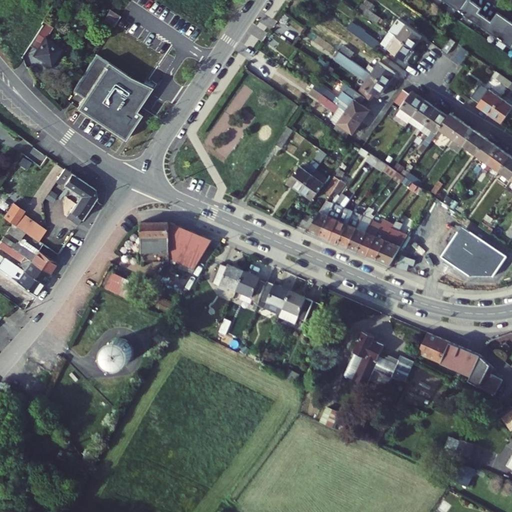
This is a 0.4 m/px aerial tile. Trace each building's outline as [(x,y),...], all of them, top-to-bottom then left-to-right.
[(443,0),(511,48),(511,22),(500,14),(494,23),(481,14),(485,9),(473,0),(443,0)] [(121,16),(110,9),(103,21),(114,27),(121,16)] [(382,18),(371,10),(366,17),(378,25),(382,18)] [(344,29),(354,36),(359,28),(349,21),(344,29)] [(62,29),(52,22),(46,32),(56,38),(62,29)] [(396,37),(411,48),(421,36),(405,24),(402,28),(398,26),(392,34),(396,37)] [(354,36),(366,44),(372,37),(359,28),(354,36)] [(38,46),(42,50),(38,55),(58,67),(60,62),(64,64),(68,56),(52,45),(56,38),(46,32),(38,46)] [(392,34),(388,32),(380,43),(403,60),(411,48),(396,37),(392,34)] [(442,53),(448,57),(457,44),(451,40),(442,53)] [(342,54),(346,47),(340,43),(336,49),(342,54)] [(342,54),(336,49),(333,54),(339,58),(342,54)] [(471,54),(464,49),(455,60),(462,65),(471,54)] [(26,53),(24,57),(35,64),(37,61),(26,53)] [(373,92),(377,95),(385,84),(369,73),(342,54),(339,58),(365,77),(356,90),(366,97),(369,99),(373,92)] [(153,79),(148,77),(145,75),(143,77),(106,56),(77,103),(124,132),(140,109),(135,105),(137,103),(153,79)] [(395,71),(379,60),(369,73),(385,84),(395,71)] [(511,89),(511,83),(502,76),(497,82),(511,91),(511,89)] [(356,90),(344,81),(337,90),(340,92),(336,98),(314,82),(311,87),(358,120),(366,109),(360,105),(366,97),(356,90)] [(329,115),(350,131),(358,120),(311,87),(309,86),(305,92),(331,111),(329,115)] [(480,104),(478,107),(492,117),(502,102),(488,92),(487,94),(478,87),(471,97),(480,104)] [(404,133),(414,120),(424,106),(412,97),(409,100),(402,95),(393,107),(399,112),(391,124),(404,133)] [(511,111),(511,109),(502,102),(492,117),(503,125),(511,111)] [(436,114),(424,106),(414,120),(426,129),(436,114)] [(426,129),(437,136),(440,131),(447,121),(436,114),(426,129)] [(447,121),(440,131),(454,141),(465,125),(452,115),(447,121)] [(477,133),(465,125),(454,141),(466,149),(477,133)] [(297,136),(291,131),(279,150),(285,154),(297,136)] [(477,133),(466,149),(477,157),(488,141),(477,133)] [(488,141),(477,157),(489,165),(500,150),(488,141)] [(511,158),(500,150),(489,165),(501,173),(511,158)] [(301,169),(290,185),(302,193),(313,177),(327,157),(320,152),(306,172),(301,169)] [(370,157),(366,167),(403,180),(407,168),(396,164),(395,166),(370,157)] [(511,158),(501,173),(511,180),(511,158)] [(73,200),(83,207),(72,222),(84,230),(103,202),(101,191),(72,171),(63,184),(77,194),(73,200)] [(409,173),(406,179),(417,185),(420,180),(409,173)] [(313,177),(302,193),(313,200),(324,185),(313,177)] [(319,218),(312,229),(323,235),(348,195),(352,189),(342,183),(319,218)] [(348,195),(323,235),(333,240),(354,206),(357,201),(348,195)] [(44,245),(50,233),(28,216),(30,214),(19,206),(9,221),(44,245)] [(354,206),(333,240),(342,244),(363,210),(354,206)] [(363,210),(342,244),(350,249),(372,215),(363,210)] [(312,229),(319,218),(310,213),(302,224),(312,229)] [(372,215),(350,249),(358,253),(379,222),(380,219),(372,215)] [(379,222),(358,253),(370,258),(382,238),(388,228),(379,222)] [(382,238),(370,258),(379,262),(398,232),(400,229),(391,223),(388,228),(382,238)] [(171,267),(172,229),(146,230),(145,231),(143,233),(145,268),(171,267)] [(172,229),(171,267),(197,275),(218,246),(214,245),(172,229)] [(398,232),(379,262),(391,267),(409,239),(404,236),(398,232)] [(26,255),(33,244),(26,239),(18,250),(26,255)] [(18,250),(11,260),(19,265),(26,255),(18,250)] [(65,265),(46,253),(38,263),(57,277),(65,265)] [(19,265),(11,260),(3,271),(29,289),(24,297),(35,304),(40,297),(43,298),(50,287),(31,274),(19,265)] [(57,277),(38,263),(31,274),(50,287),(57,277)] [(232,272),(224,269),(216,287),(222,290),(224,285),(244,293),(252,276),(234,268),(232,272)] [(262,285),(264,282),(252,276),(244,293),(256,298),(253,305),(263,310),(264,308),(275,287),(272,285),(270,288),(262,285)] [(118,277),(110,293),(125,301),(133,304),(140,288),(118,277)] [(288,313),(296,296),(275,287),(264,308),(269,311),(272,305),(288,313)] [(306,325),(316,305),(296,296),(288,313),(301,318),(300,322),(306,325)] [(364,334),(356,354),(366,358),(354,383),(368,389),(376,372),(382,358),(386,349),(374,342),(374,339),(364,334)] [(469,379),(478,358),(428,337),(419,357),(469,379)] [(136,367),(138,363),(139,359),(138,356),(137,352),(134,349),(132,347),(128,345),(124,344),(120,344),(117,345),(114,347),(111,350),(109,354),(108,358),(108,362),(109,366),(112,369),(115,372),(118,374),(122,375),(127,374),(130,373),(134,370),(136,367)] [(390,362),(382,358),(376,372),(394,380),(401,365),(391,360),(390,362)] [(490,368),(478,358),(469,379),(469,380),(467,384),(477,390),(477,391),(493,400),(500,387),(488,380),(492,373),(488,371),(490,368)] [(511,411),(502,417),(510,432),(511,430),(511,411)] [(60,422),(54,412),(45,418),(51,427),(60,422)] [(437,451),(433,458),(449,466),(452,458),(459,461),(465,450),(452,444),(446,455),(437,451)] [(57,502),(68,485),(54,477),(44,494),(57,502)]
